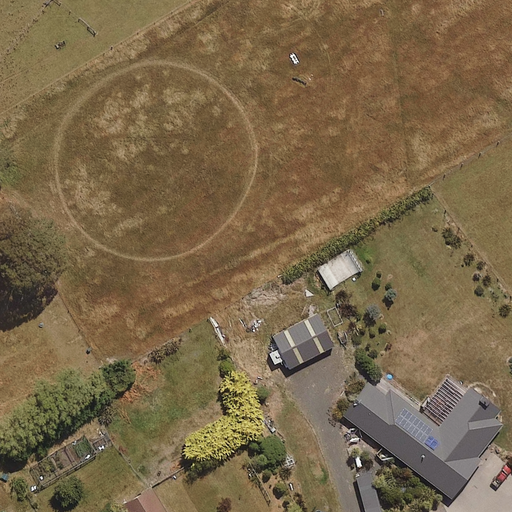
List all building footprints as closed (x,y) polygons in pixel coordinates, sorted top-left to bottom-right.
[(329,287),(361,268),(350,249),(318,268),(329,287)] [(261,314),(282,301),(275,289),(254,301),(261,314)] [(318,313),(273,335),(277,342),(268,346),(276,363),(285,359),(289,367),(334,346),(318,313)] [(470,387),(441,425),(375,376),(344,417),(452,498),(481,459),(478,457),(503,423),(494,416),(500,409),(470,387)] [(364,511),(383,511),(369,465),(351,470),(364,511)] [(166,511),(151,487),(124,503),(128,511),(166,511)]
